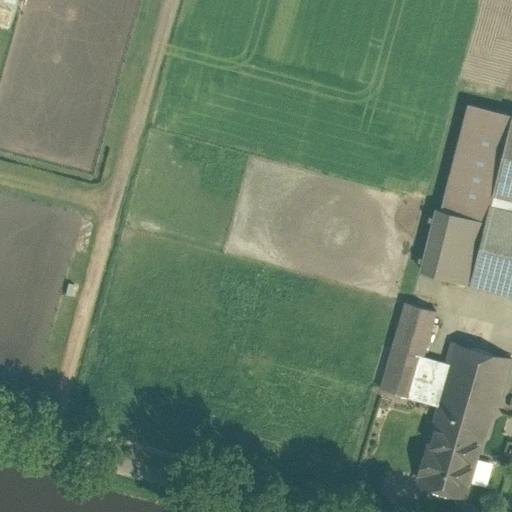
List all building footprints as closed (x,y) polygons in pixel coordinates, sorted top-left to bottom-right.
[(511,135),(511,109),(478,101),(453,201),(493,211),(511,135)] [(511,203),(500,200),(480,281),(511,288),(511,203)] [(445,204),(430,268),(476,279),(492,216),(445,204)] [(442,306),(412,299),(390,388),(420,395),(431,352),(442,306)] [(489,451),(511,357),(511,351),(461,339),(456,358),(446,401),(426,481),(474,493),(485,450),(489,451)] [(446,401),(456,358),(431,352),(420,395),(446,401)]
